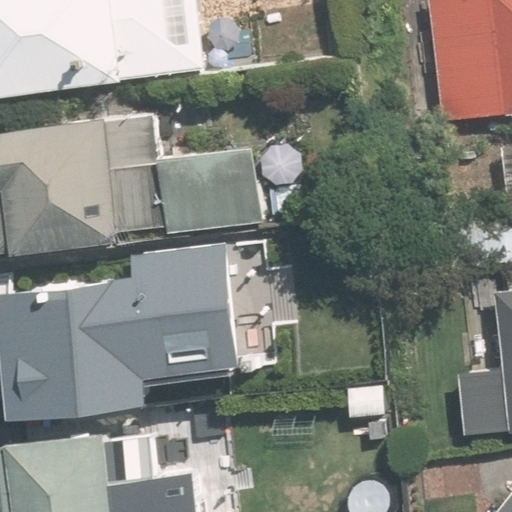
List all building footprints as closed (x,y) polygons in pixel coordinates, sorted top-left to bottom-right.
[(0,0),(0,83),(210,63),(203,0),(0,0)] [(511,0),(439,0),(452,111),(511,104),(511,0)] [(0,179),(16,178),(23,240),(259,217),(252,142),(195,148),(191,104),(0,122),(0,179)] [(457,267),(511,260),(511,205),(450,213),(457,267)] [(0,320),(6,320),(15,405),(153,392),(149,352),(200,347),(191,257),(40,272),(38,258),(0,261),(0,320)] [(474,432),(511,427),(511,283),(503,285),(511,359),(466,365),(474,432)] [(358,415),(388,411),(385,382),(355,386),(358,415)] [(0,502),(0,511),(208,511),(203,466),(163,472),(155,416),(15,435),(24,499),(0,502)] [(460,492),(479,490),(474,451),(417,458),(422,497),(428,496),(460,492)] [(462,511),(460,492),(428,496),(429,511),(462,511)]
